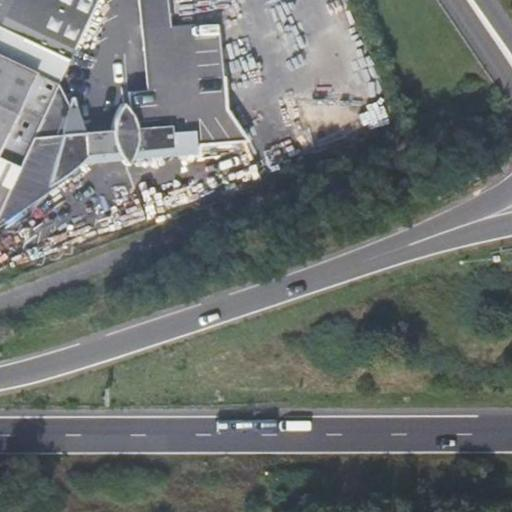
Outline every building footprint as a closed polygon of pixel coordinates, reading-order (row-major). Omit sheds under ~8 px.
[(0,0),(0,57),(56,83),(67,61),(95,0),(0,0)] [(136,155),(196,150),(247,146),(225,110),(216,0),(137,0),(145,87),(127,88),(130,118),(114,111),(110,119),(107,127),(107,136),(112,148),(116,157),(130,164),(136,155)] [(0,201),(55,87),(0,60),(0,201)] [(81,141),(80,137),(73,102),(67,109),(56,83),(55,87),(0,201),(0,222),(67,183),(80,171),(91,159),(96,152),(81,141)] [(91,159),(116,157),(112,148),(107,136),(80,137),(81,141),(96,152),(91,159)]
